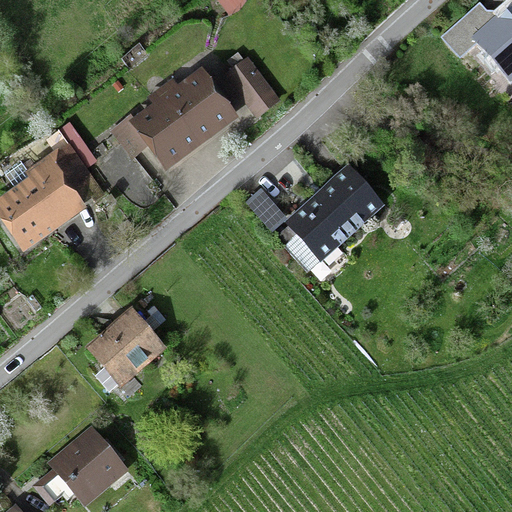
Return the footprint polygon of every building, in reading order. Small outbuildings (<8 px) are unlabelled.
[(216,0),(228,16),(249,0),(216,0)] [(511,9),(492,28),(475,10),(443,38),(460,58),(481,39),(488,48),(488,58),(493,65),(504,66),(511,74),(511,9)] [(275,102),(246,64),(229,76),(259,115),(275,102)] [(136,128),(165,164),(230,116),(203,79),(177,98),(172,90),(157,101),(163,109),(136,128)] [(71,148),(30,175),(38,187),(1,213),(21,241),(89,193),(94,200),(103,194),(71,148)] [(298,234),(321,261),(381,207),(348,170),(288,223),(290,226),(276,238),(284,247),(298,234)] [(162,348),(132,314),(90,350),(106,369),(111,365),(125,381),(162,348)] [(111,485),(123,475),(90,435),(68,454),(75,461),(50,482),(60,494),(72,483),(85,500),(108,481),(111,485)]
